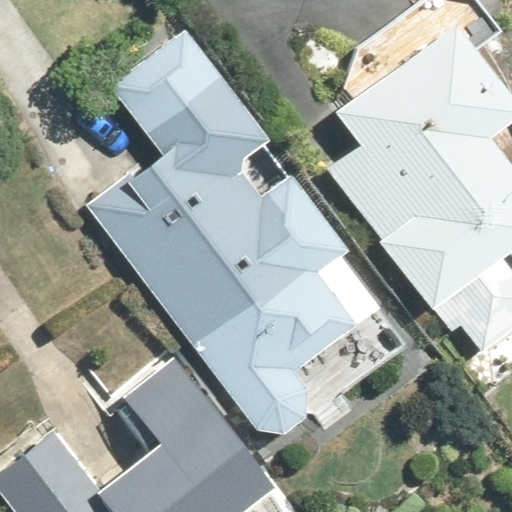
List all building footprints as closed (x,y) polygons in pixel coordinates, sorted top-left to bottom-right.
[(441,23),(325,113),(352,148),(320,171),(373,240),(368,244),(421,315),(429,309),(446,334),(453,328),(474,356),(511,325),(511,270),(497,251),(511,239),(511,212),(494,190),(507,180),(475,138),(509,111),(441,23)] [(169,157),(171,159),(236,110),(188,47),(161,43),(122,74),(116,106),(161,163),(169,157)] [(182,174),(171,159),(169,157),(161,163),(130,185),(126,177),(83,208),(250,434),(272,439),(295,422),(299,394),(288,377),(352,328),(322,289),(333,280),(321,265),(339,252),(284,180),(276,186),(264,170),(220,204),(192,167),(182,174)] [(84,499),(93,511),(240,511),(265,494),(213,425),(218,420),(172,359),(118,399),(149,447),(92,490),(84,499)] [(93,511),(84,499),(92,490),(52,435),(0,471),(0,508),(2,511),(93,511)]
